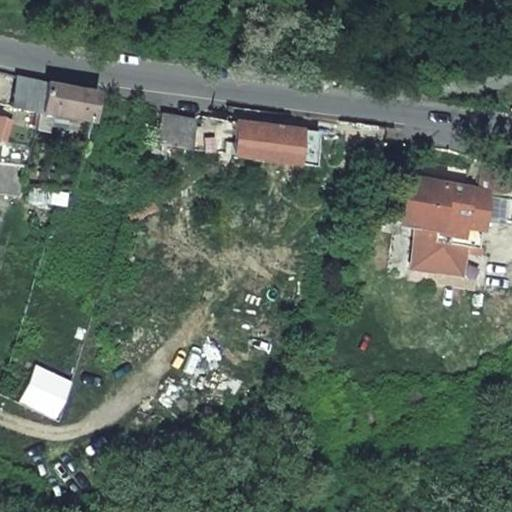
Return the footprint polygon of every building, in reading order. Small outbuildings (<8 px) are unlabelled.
[(0,0),(0,25),(14,25),(25,0),(0,0)] [(43,81),(20,76),(12,106),(36,113),(43,81)] [(53,113),(88,121),(95,91),(69,86),(43,81),(36,113),(32,128),(45,131),(47,125),(49,125),(53,113)] [(88,121),(80,149),(75,164),(137,169),(157,107),(128,100),(100,93),(92,121),(88,121)] [(152,141),(186,148),(191,119),(158,113),(152,141)] [(267,124),(234,120),(229,154),(313,164),(315,144),(299,142),(300,128),(267,124)] [(316,130),(300,128),(299,142),(315,144),(316,130)] [(495,173),(479,170),(476,187),(486,189),(486,190),(506,194),(509,177),(495,173)] [(395,218),(433,225),(430,238),(476,246),(486,189),(444,182),(402,175),(395,218)]
